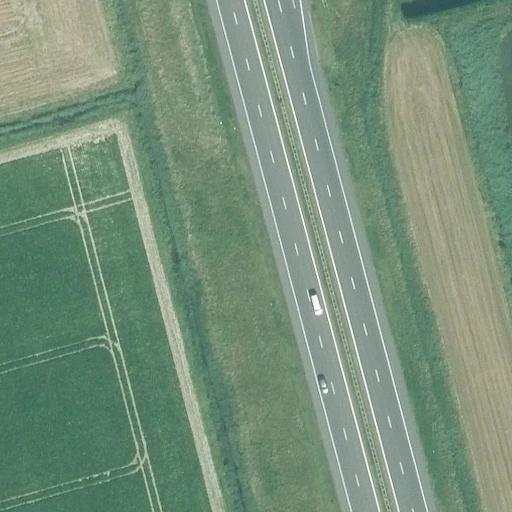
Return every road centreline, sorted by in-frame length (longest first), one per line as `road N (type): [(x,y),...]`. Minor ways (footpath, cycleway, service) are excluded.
road 1 (trunk): [(411,511),(277,0)]
road 2 (trunk): [(223,0),(354,511)]
